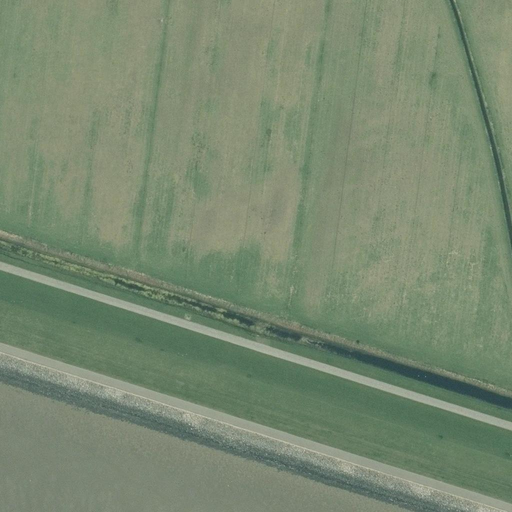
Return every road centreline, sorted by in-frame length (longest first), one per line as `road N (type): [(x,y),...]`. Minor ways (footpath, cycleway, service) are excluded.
road 1 (unclassified): [(511,430),(0,267)]
road 2 (unclassified): [(0,356),(495,511)]
